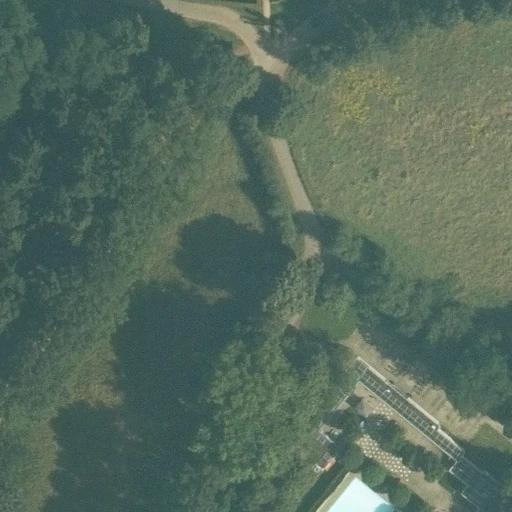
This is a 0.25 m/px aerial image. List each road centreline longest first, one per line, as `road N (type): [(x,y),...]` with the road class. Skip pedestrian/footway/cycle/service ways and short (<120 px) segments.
road 1 (residential): [(511,401),(323,245),(271,123),(268,85),(277,65)]
road 2 (track): [(277,65),(246,76),(206,114),(0,391)]
road 3 (unknown): [(323,245),(195,511)]
road 4 (unclassified): [(277,65),(233,19),(148,0)]
road 5 (residential): [(277,65),(322,18),(374,0)]
